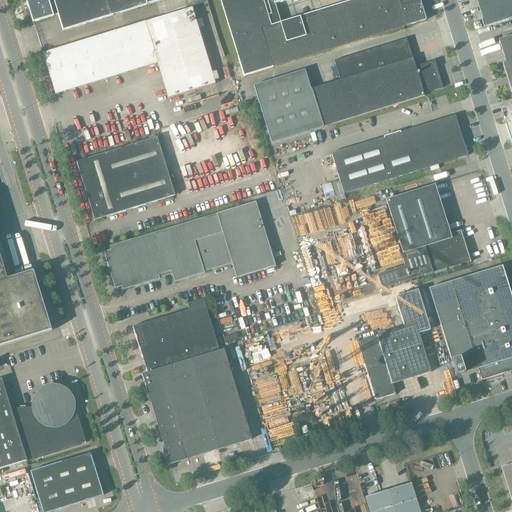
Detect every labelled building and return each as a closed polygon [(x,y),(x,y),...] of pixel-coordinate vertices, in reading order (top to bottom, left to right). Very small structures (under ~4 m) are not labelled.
[(24,0),(28,9),(32,23),(53,17),(52,16),(57,14),(62,31),(163,0),(24,0)] [(273,4),(286,0),(290,0),(292,3),(301,0),(217,0),(242,76),(289,63),(424,21),(417,0),(352,0),(278,23),(273,4)] [(511,0),(478,0),(487,26),(511,18),(511,0)] [(191,8),(42,54),(55,95),(157,64),(167,99),(214,84),(191,8)] [(502,63),(511,94),(511,36),(499,40),(505,62),(502,63)] [(340,80),(311,89),(305,70),(254,86),(272,143),(323,127),(424,96),(424,94),(443,88),(434,61),(415,67),(407,39),(334,61),(340,80)] [(423,119),(414,121),(404,124),(395,127),(385,130),(375,133),(366,136),(356,139),(347,142),(337,145),(328,148),(318,151),(309,154),(299,157),(289,160),(279,163),(285,182),(291,201),(301,198),(311,195),(320,192),(330,189),(339,186),(349,183),(359,180),(368,177),(378,174),(387,171),(397,169),(406,166),(416,163),(425,160),(435,157),(445,154),(461,149),(458,139),(455,130),(453,120),(450,110),(433,116),(423,119)] [(156,138),(76,163),(94,221),(174,196),(156,138)] [(0,228),(22,223),(3,146),(0,146),(0,228)] [(470,261),(461,231),(450,234),(435,185),(386,200),(407,266),(377,275),(382,289),(470,261)] [(111,251),(104,253),(115,288),(122,286),(123,290),(173,275),(175,282),(204,273),(203,271),(231,262),(236,279),(275,267),(255,203),(216,214),(216,215),(145,236),(146,236),(110,247),(111,251)] [(8,279),(0,254),(0,346),(52,331),(34,271),(8,279)] [(456,377),(479,370),(482,380),(511,371),(511,298),(502,266),(429,289),(456,377)] [(419,334),(430,331),(418,291),(395,298),(404,328),(357,342),(375,400),(395,394),(392,385),(431,373),(419,334)] [(182,461),(251,440),(223,350),(219,351),(205,306),(207,305),(205,299),(187,304),(189,310),(155,321),(133,327),(133,328),(135,335),(137,339),(136,339),(139,348),(147,373),(142,375),(147,391),(169,460),(168,460),(170,465),(174,464),(174,463),(182,460),(182,461)] [(71,402),(70,402),(70,400),(69,399),(69,398),(68,397),(67,395),(65,394),(64,393),(63,392),(62,392),(60,391),(59,390),(58,390),(55,390),(53,390),(52,390),(50,390),(48,390),(47,391),(45,392),(44,393),(42,394),(41,395),(40,396),(39,398),(38,399),(37,400),(37,402),(36,403),(36,405),(36,407),(36,408),(11,409),(2,380),(0,380),(0,469),(26,461),(27,462),(27,460),(35,457),(36,458),(86,443),(73,401),(71,402)] [(90,454),(65,462),(31,472),(43,511),(51,511),(103,496),(90,454)] [(511,464),(501,467),(511,502),(511,464)] [(414,473),(424,469),(423,465),(413,469),(414,473)] [(420,511),(412,483),(365,497),(369,511),(420,511)]
